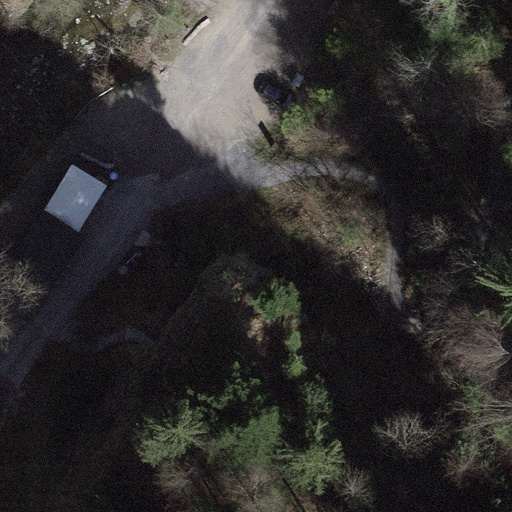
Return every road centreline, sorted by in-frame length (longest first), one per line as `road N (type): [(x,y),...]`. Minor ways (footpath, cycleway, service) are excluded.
road 1 (track): [(0,409),(24,347),(195,152),(279,0)]
road 2 (track): [(0,234),(15,203),(116,98),(252,49)]
